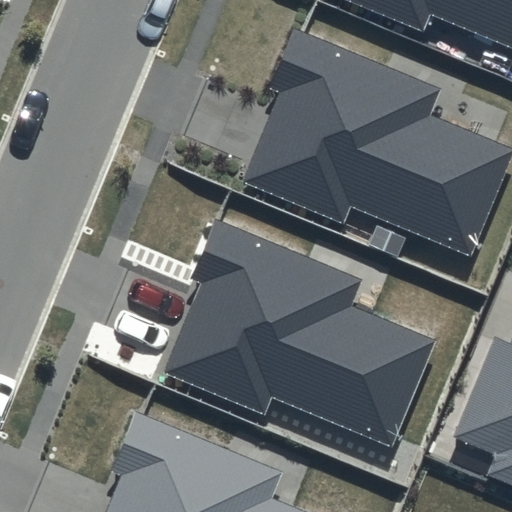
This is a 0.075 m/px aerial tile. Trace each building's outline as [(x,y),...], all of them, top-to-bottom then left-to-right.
[(511,0),(347,0),(424,31),(431,14),(511,47),(511,0)] [(436,89),(292,31),(268,89),(277,92),(241,182),(344,224),(351,207),(468,254),(510,151),(425,116),(436,89)] [(363,278),(215,217),(190,277),(202,282),(164,373),(265,414),(272,396),(391,445),(435,339),(351,305),(363,278)] [(511,339),(511,343),(494,336),(453,438),(495,455),(487,474),(511,484),(511,339)] [(281,472),(134,413),(111,470),(120,474),(104,511),(294,511),(269,502),(281,472)]
